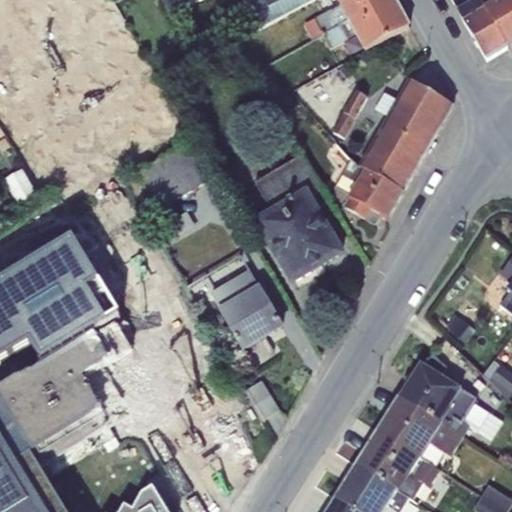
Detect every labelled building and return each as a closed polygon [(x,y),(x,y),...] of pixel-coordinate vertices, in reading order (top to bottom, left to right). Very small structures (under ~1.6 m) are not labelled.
[(189,0),(161,0),(170,16),(192,4),(189,0)] [(264,0),(269,8),(251,18),(258,31),(315,0),(264,0)] [(349,22),(387,0),(336,0),(341,6),(303,26),(311,41),(324,36),(322,33),(347,20),(349,22)] [(393,0),(387,0),(349,22),(364,52),(409,28),(393,0)] [(508,49),(478,0),(450,0),(486,62),(508,49)] [(511,0),(478,0),(508,49),(511,46),(511,0)] [(340,27),(324,36),(330,51),(347,42),(340,27)] [(190,55),(171,68),(178,79),(197,66),(190,55)] [(266,69),(254,75),(270,103),(282,96),(266,69)] [(387,119),(360,167),(403,193),(453,107),(410,81),(398,102),(387,119)] [(355,92),(332,134),(344,140),(367,99),(355,92)] [(387,119),(398,102),(383,93),(373,111),(387,119)] [(291,96),(275,104),(282,118),(298,110),(291,96)] [(156,161),(183,145),(191,140),(188,134),(153,156),(156,161)] [(183,145),(156,161),(137,174),(159,212),(214,179),(197,149),(189,154),(183,145)] [(272,212),(255,221),(292,285),(342,255),(308,199),(321,191),(302,157),(255,184),(272,212)] [(403,193),(360,167),(350,161),(330,198),(345,207),(344,209),(374,226),(379,217),(387,222),(403,193)] [(22,169),(3,180),(18,206),(36,195),(22,169)] [(186,213),(155,231),(164,246),(195,228),(186,213)] [(63,511),(33,460),(182,370),(146,309),(32,378),(18,381),(0,392),(0,362),(31,344),(43,363),(118,317),(72,241),(0,284),(0,511),(166,511),(153,489),(142,496),(133,511),(124,507),(121,511),(63,511)] [(511,315),(511,260),(500,277),(511,286),(511,293),(501,307),(511,315)] [(249,272),(210,295),(243,351),(282,329),(249,272)] [(455,316),(445,329),(465,345),(475,332),(455,316)] [(412,378),(399,399),(463,439),(470,429),(490,443),(503,424),(473,405),(476,400),(437,376),(446,369),(432,356),(412,378)] [(511,373),(501,365),(489,381),(510,398),(511,394),(511,373)] [(260,383),(246,392),(263,421),(278,413),(260,383)] [(231,390),(218,398),(230,416),(243,407),(231,390)] [(399,399),(377,433),(435,469),(444,455),(451,458),(463,439),(399,399)] [(240,426),(187,456),(202,482),(255,452),(240,426)] [(377,433),(357,466),(411,499),(419,504),(421,502),(415,497),(423,485),(429,489),(440,472),(435,469),(377,433)] [(357,466),(335,500),(354,511),(402,511),(411,499),(357,466)] [(511,502),(489,488),(482,499),(502,511),(507,511),(511,506),(511,502)] [(502,511),(482,499),(474,511),(502,511)] [(354,511),(335,500),(327,511),(354,511)]
